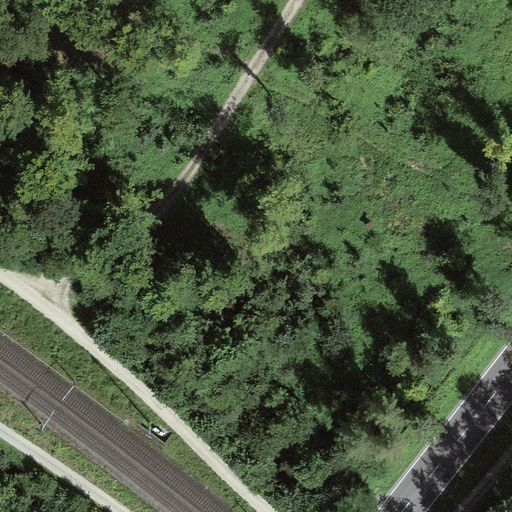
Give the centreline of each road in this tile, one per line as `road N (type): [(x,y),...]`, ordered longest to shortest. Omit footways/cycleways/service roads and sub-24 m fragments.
road 1 (track): [(296,0),(178,183),(36,301)]
road 2 (track): [(0,278),(121,368),(265,511)]
road 3 (primary): [(401,511),(511,371)]
road 4 (track): [(0,434),(112,511)]
